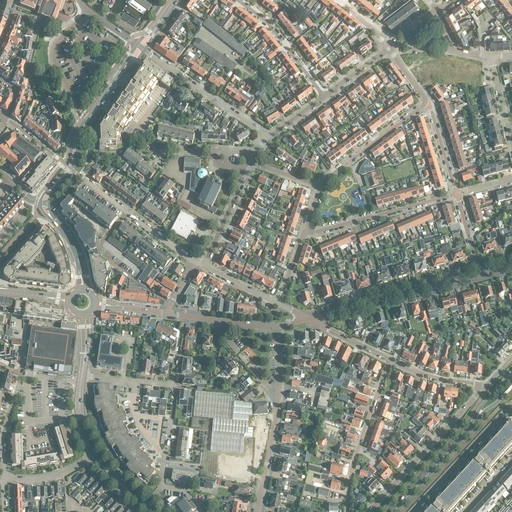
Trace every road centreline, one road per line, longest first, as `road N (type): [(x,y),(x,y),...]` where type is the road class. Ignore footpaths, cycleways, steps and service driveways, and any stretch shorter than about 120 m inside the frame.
road 1 (residential): [(308,319),(480,276)]
road 2 (secondary): [(393,511),(511,380)]
road 3 (residential): [(369,511),(484,385)]
road 4 (residential): [(301,236),(457,195)]
road 5 (residential): [(347,511),(353,463),(388,360)]
road 6 (residential): [(71,168),(196,262)]
road 7 (residential): [(270,136),(144,50)]
road 8 (tertiary): [(71,168),(83,130),(144,50)]
road 9 (tertiary): [(136,45),(76,133),(68,165)]
road 10 (residential): [(413,511),(511,412)]
road 11 (residential): [(425,102),(319,185)]
road 12 (residential): [(322,97),(269,24),(235,0)]
